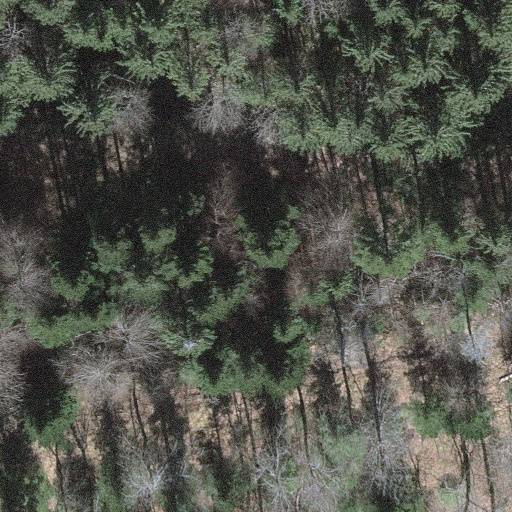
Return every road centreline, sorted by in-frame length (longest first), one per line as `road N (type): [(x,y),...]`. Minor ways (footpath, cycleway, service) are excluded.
road 1 (track): [(0,428),(511,328)]
road 2 (track): [(0,139),(511,160)]
